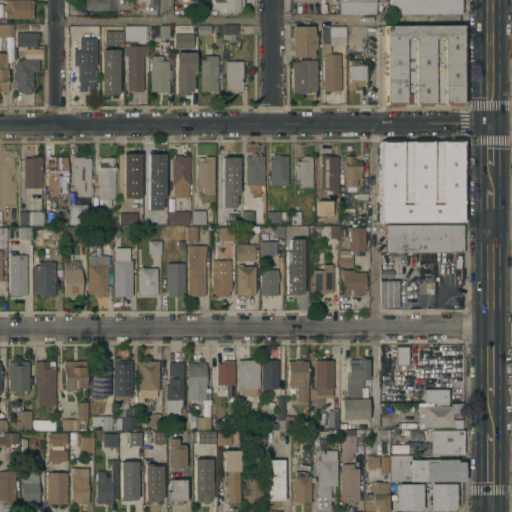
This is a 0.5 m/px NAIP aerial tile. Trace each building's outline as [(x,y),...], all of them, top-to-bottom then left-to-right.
[(4,17),(4,0),(32,0),(32,17),(4,17)] [(123,0),(123,3),(115,7),(114,9),(88,9),(88,8),(84,8),(83,0),(123,0)] [(156,0),(156,6),(148,6),(148,8),(136,8),(136,0),(156,0)] [(242,0),(242,8),(238,8),(238,11),(223,11),(223,7),(212,7),(212,0),(242,0)] [(338,13),(338,0),(375,0),(376,13),(338,13)] [(461,0),(461,13),(394,14),(394,10),(390,11),(390,0),(461,0)] [(12,36),(0,36),(0,23),(12,23),(12,36)] [(463,46),(463,82),(462,82),(462,85),(463,85),(463,100),(461,100),(461,102),(459,102),(459,105),(446,105),(446,102),(430,102),(430,105),(417,105),(417,102),(401,102),(401,105),(387,105),(387,103),(385,103),(385,101),(383,101),(383,94),(385,94),(385,74),(383,74),(383,71),(385,71),(385,68),(383,68),(383,65),(385,65),(385,63),(383,63),(383,59),(385,59),(385,57),(383,57),(383,53),(385,53),(385,33),(383,33),(383,31),(385,31),(385,29),(383,29),(383,27),(385,27),(385,24),(461,24),(461,26),(463,26),(463,43),(462,43),(462,46),(463,46)] [(145,25),(145,40),(138,40),(138,41),(135,41),(135,40),(127,40),(127,41),(125,41),(125,40),(124,40),(124,26),(145,25)] [(149,25),(169,25),(169,37),(159,37),(159,36),(149,36),(149,25)] [(210,25),(210,33),(197,33),(197,25),(210,25)] [(237,25),(237,33),(234,33),(234,38),(223,38),(223,34),(222,34),(222,25),(237,25)] [(292,25),(313,25),(313,33),(315,33),(315,48),(313,48),(313,56),(292,56),(292,25)] [(321,27),(345,27),(345,43),(321,43),(321,27)] [(38,31),(38,37),(36,37),(36,47),(33,47),(33,45),(16,45),(16,32),(38,31)] [(122,31),(103,31),(102,45),(121,45),(122,31)] [(173,35),(192,34),(192,48),(173,49),(173,35)] [(76,66),(72,66),(72,51),(76,51),(76,50),(78,50),(78,38),(95,38),(95,65),(92,65),(92,69),(96,69),(96,83),(93,83),(93,91),(77,91),(76,66)] [(127,55),(124,55),(124,44),(147,44),(147,55),(143,55),(143,90),(127,90),(127,55)] [(116,49),(99,50),(99,96),(117,96),(116,49)] [(0,51),(6,51),(6,67),(8,67),(8,86),(2,86),(2,87),(0,87),(0,51)] [(175,53),(194,53),(194,72),(191,72),(191,94),(175,94),(175,53)] [(323,53),(340,53),(339,65),(341,65),(340,90),(323,90),(323,53)] [(150,60),(151,60),(151,54),(163,54),(163,60),(172,60),(172,68),(169,68),(169,91),(157,91),(157,90),(150,90),(150,60)] [(200,59),(204,59),(204,55),(217,55),(217,90),(200,90),(200,59)] [(15,72),(14,72),(14,66),(15,66),(15,62),(16,62),(16,59),(21,59),(21,58),(38,58),(38,70),(32,70),(33,88),(31,88),(31,93),(23,93),(23,91),(15,92),(15,72)] [(316,59),(316,89),(308,88),(308,93),(290,92),(291,61),(297,61),(298,59),(316,59)] [(348,59),(359,59),(359,62),(362,62),(362,64),(365,64),(365,84),(360,84),(360,85),(357,85),(357,89),(348,89),(348,59)] [(242,90),(231,90),(231,89),(225,89),(225,60),(242,60),(242,90)] [(462,217),(462,221),(380,222),(379,140),(461,139),(461,143),(463,143),(464,217),(462,217)] [(189,155),(189,185),(187,185),(187,194),(173,194),(173,185),(171,185),(171,158),(174,158),(174,157),(167,157),(167,149),(175,148),(175,154),(181,154),(181,155),(189,155)] [(270,158),(272,158),(272,153),(280,153),(280,155),(287,155),(287,184),(270,184),(270,158)] [(336,192),(332,192),(332,188),(322,188),(322,184),(319,183),(319,153),(330,153),(330,154),(337,154),(336,192)] [(245,156),(246,156),(246,154),(263,154),(263,184),(245,184),(245,156)] [(48,163),(47,163),(47,155),(56,155),(56,156),(66,156),(66,161),(67,161),(67,182),(66,182),(66,194),(50,194),(50,186),(48,186),(48,163)] [(122,155),(131,155),(131,156),(139,156),(139,187),(122,187),(122,155)] [(147,199),(147,160),(155,160),(155,155),(164,155),(164,200),(147,199)] [(213,194),(204,194),(204,190),(201,191),(201,187),(196,187),(196,160),(197,160),(197,157),(204,157),(204,155),(213,155),(213,194)] [(221,156),(239,155),(239,168),(237,168),(238,198),(222,198),(221,156)] [(311,186),(299,186),(299,182),(298,182),(298,180),(299,180),(299,179),(294,179),(295,160),(300,160),(300,156),(302,156),(302,155),(312,155),(311,186)] [(344,155),(353,155),(353,159),(356,159),(356,160),(360,160),(360,178),(356,178),(356,186),(344,186),(344,155)] [(16,188),(6,188),(6,191),(0,191),(0,156),(16,156),(16,188)] [(42,187),(23,187),(23,157),(29,157),(29,156),(42,156),(42,187)] [(90,195),(77,195),(76,188),(77,188),(77,186),(73,186),(73,156),(84,156),(84,157),(90,157),(90,195)] [(114,156),(115,198),(110,198),(110,207),(101,207),(101,198),(98,198),(98,163),(101,163),(101,157),(106,157),(114,156)] [(331,214),(316,215),(316,200),(331,199),(331,214)] [(69,224),(69,203),(81,203),(81,205),(91,205),(91,224),(69,224)] [(263,205),(262,224),(241,224),(241,210),(250,210),(250,205),(263,205)] [(102,207),(102,217),(108,217),(108,223),(94,223),(93,207),(102,207)] [(205,209),(205,223),(192,223),(192,209),(205,209)] [(19,224),(20,210),(42,211),(41,225),(33,224),(19,224)] [(152,210),(152,211),(160,211),(160,223),(142,223),(143,210),(152,210)] [(188,210),(188,223),(176,223),(176,224),(167,224),(167,210),(188,210)] [(226,223),(217,224),(216,210),(226,210),(226,223)] [(280,224),(266,224),(266,210),(279,210),(280,224)] [(300,223),(291,223),(291,210),(300,210),(300,223)] [(0,224),(0,211),(14,211),(14,219),(18,219),(18,225),(0,224)] [(128,211),(128,212),(137,212),(137,221),(128,221),(128,224),(118,224),(118,211),(128,211)] [(462,251),(385,251),(385,223),(462,223),(462,251)] [(329,237),(329,226),(339,225),(339,237),(329,237)] [(186,226),(196,226),(196,238),(192,238),(192,242),(186,242),(186,226)] [(308,226),(308,236),(299,236),(299,226),(308,226)] [(364,251),(350,251),(350,246),(349,246),(349,240),(350,240),(350,226),(364,226),(364,251)] [(50,227),(62,227),(62,237),(50,237),(50,227)] [(231,241),(231,228),(218,227),(218,240),(231,241)] [(28,240),(17,239),(18,228),(28,228),(28,240)] [(160,240),(160,253),(148,253),(148,240),(160,240)] [(259,253),(259,240),(276,240),(276,253),(259,253)] [(254,243),(254,259),(235,259),(235,243),(254,243)] [(187,244),(206,244),(206,249),(204,249),(204,295),(187,295),(187,244)] [(339,249),(349,249),(349,252),(352,252),(352,266),(339,266),(339,249)] [(81,295),(63,295),(63,267),(64,267),(64,259),(68,259),(68,251),(72,251),(72,259),(79,259),(79,267),(81,267),(81,295)] [(107,295),(95,295),(95,293),(87,293),(87,264),(88,264),(88,255),(105,254),(105,264),(107,264),(107,295)] [(8,255),(25,255),(25,295),(8,295),(8,255)] [(132,295),(114,295),(113,259),(131,259),(132,295)] [(55,296),(40,296),(40,293),(33,293),(32,264),(38,264),(38,261),(54,261),(55,296)] [(183,291),(183,296),(167,296),(167,291),(165,291),(165,262),(183,262),(183,291)] [(236,265),(236,263),(241,263),(241,265),(254,265),(254,293),(236,293),(236,265)] [(285,265),(293,265),(293,263),(303,263),(303,269),(308,269),(308,282),(303,282),(303,294),(285,294),(285,265)] [(332,292),(324,292),(324,294),(312,294),(312,290),(309,290),(309,283),(312,283),(312,269),(322,269),(322,263),(332,263),(332,292)] [(156,294),(138,294),(138,267),(139,267),(139,265),(142,265),(142,267),(156,267),(156,294)] [(230,268),(230,273),(231,273),(231,292),(229,292),(229,296),(214,295),(214,292),(210,291),(210,267),(230,268)] [(259,268),(277,268),(277,272),(279,272),(279,282),(277,282),(277,295),(259,295),(259,268)] [(365,291),(363,291),(363,294),(341,294),(341,269),(353,269),(353,271),(365,271),(365,291)] [(444,285),(434,285),(434,293),(419,293),(419,281),(454,280),(454,284),(447,284),(444,285)] [(398,307),(380,307),(380,281),(398,281),(398,307)] [(408,369),(399,369),(399,364),(395,364),(395,346),(407,346),(408,369)] [(109,395),(89,395),(90,359),(110,360),(109,395)] [(131,398),(127,398),(127,408),(114,407),(114,395),(112,395),(112,362),(113,362),(113,359),(131,360),(131,398)] [(233,383),(224,384),(224,387),(215,387),(215,363),(222,363),(222,359),(233,359),(233,383)] [(258,387),(256,387),(256,394),(239,394),(239,387),(237,387),(236,359),(258,359),(258,387)] [(277,388),(261,388),(261,359),(277,359),(277,388)] [(332,397),(309,397),(309,388),(314,388),(314,359),(333,359),(332,397)] [(341,419),(341,397),(345,398),(345,372),(348,372),(348,359),(368,359),(368,379),(361,379),(361,386),(367,386),(367,419),(341,419)] [(28,389),(22,389),(22,391),(10,391),(10,389),(8,389),(8,360),(17,360),(17,363),(19,363),(19,360),(28,360),(28,389)] [(34,360),(54,360),(54,404),(36,404),(36,382),(34,382),(34,360)] [(63,360),(85,360),(86,387),(78,387),(78,389),(66,390),(65,387),(63,387),(63,360)] [(158,390),(155,390),(155,396),(142,397),(142,401),(139,401),(139,398),(138,398),(137,360),(158,360),(158,390)] [(307,401),(296,401),(296,386),(287,386),(288,360),(307,360),(307,401)] [(183,361),(183,375),(168,375),(168,361),(183,361)] [(204,400),(186,400),(186,362),(205,362),(205,387),(204,387),(204,400)] [(182,398),(181,398),(181,406),(179,406),(179,413),(177,413),(177,421),(165,421),(165,383),(168,383),(168,378),(170,378),(170,377),(182,377),(182,398)] [(447,388),(447,391),(450,391),(450,400),(448,400),(448,403),(434,403),(434,402),(423,402),(423,388),(447,388)] [(420,401),(410,401),(411,391),(420,391),(420,401)] [(284,419),(277,419),(276,395),(283,394),(283,397),(284,415),(284,419)] [(87,419),(78,419),(78,429),(62,429),(62,418),(77,418),(77,401),(87,401),(87,419)] [(424,425),(424,428),(418,428),(418,406),(424,406),(424,405),(452,405),(452,426),(424,425)] [(30,427),(25,427),(25,430),(18,430),(18,427),(15,427),(15,410),(30,410),(30,427)] [(337,429),(336,410),(326,410),(326,429),(337,429)] [(159,426),(145,426),(145,413),(159,413),(159,426)] [(111,415),(111,429),(101,429),(101,425),(92,425),(92,416),(111,415)] [(136,429),(112,428),(113,422),(116,422),(116,417),(121,417),(121,415),(135,415),(135,418),(136,418),(136,429)] [(197,416),(209,415),(210,424),(208,424),(208,428),(203,429),(203,430),(197,430),(197,416)] [(272,415),(272,428),(260,428),(260,415),(272,415)] [(294,415),(294,428),(284,428),(284,419),(284,415),(294,415)] [(54,419),(54,429),(32,429),(32,419),(54,419)] [(462,429),(462,454),(431,454),(431,453),(420,453),(420,443),(431,443),(431,429),(462,429)] [(264,445),(250,445),(250,430),(264,430),(264,445)] [(292,430),(308,430),(308,445),(292,445),(292,430)] [(17,443),(8,443),(8,446),(4,446),(4,444),(0,444),(0,435),(1,435),(0,434),(2,433),(2,432),(17,431),(17,443)] [(66,431),(66,443),(59,443),(59,445),(50,445),(50,443),(48,443),(48,431),(66,431)] [(152,431),(164,431),(164,443),(152,444),(152,431)] [(196,431),(214,431),(214,443),(196,443),(196,431)] [(231,444),(217,445),(216,431),(230,431),(231,444)] [(117,445),(103,445),(103,433),(117,432),(117,445)] [(127,432),(140,432),(140,445),(127,445),(127,432)] [(355,452),(351,452),(351,459),(343,459),(343,457),(341,457),(340,434),(355,434),(355,452)] [(92,438),(92,451),(80,451),(81,438),(92,438)] [(185,467),(168,467),(168,438),(177,438),(177,444),(185,444),(185,467)] [(394,444),(406,444),(406,453),(394,453),(394,444)] [(66,449),(66,460),(59,460),(59,462),(50,462),(50,460),(48,460),(48,449),(66,449)] [(239,502),(226,502),(226,487),(223,487),(223,482),(226,482),(226,470),(223,470),(223,449),(239,449),(239,502)] [(320,458),(320,449),(336,449),(336,485),(330,485),(330,497),(317,497),(317,458),(320,458)] [(365,467),(366,453),(372,453),(372,455),(378,456),(378,467),(365,467)] [(388,471),(387,471),(387,473),(379,473),(379,458),(381,458),(381,455),(388,455),(388,471)] [(410,480),(410,479),(389,479),(389,455),(409,455),(409,458),(455,458),(455,461),(462,461),(462,480),(410,480)] [(117,498),(112,498),(112,502),(95,502),(95,470),(104,470),(104,475),(110,475),(110,458),(117,458),(117,498)] [(283,458),(283,473),(285,473),(285,484),(283,484),(283,500),(267,500),(266,459),(283,458)] [(210,501),(193,501),(193,459),(210,459),(210,501)] [(136,500),(120,500),(119,461),(135,461),(136,500)] [(161,500),(156,500),(156,502),(143,502),(143,463),(155,463),(155,465),(160,465),(161,500)] [(358,500),(347,500),(347,496),(340,496),(340,463),(353,463),(353,467),(359,467),(358,500)] [(88,502),(76,502),(76,499),(71,499),(70,484),(73,484),(73,480),(69,480),(69,473),(73,473),(73,468),(87,467),(88,502)] [(38,502),(21,503),(21,470),(37,469),(38,502)] [(15,503),(4,503),(4,499),(0,499),(0,470),(15,470),(15,503)] [(66,503),(47,503),(47,471),(66,471),(66,503)] [(307,471),(307,475),(310,475),(310,501),(294,501),(294,471),(307,471)] [(261,502),(242,502),(242,476),(261,476),(261,502)] [(185,499),(181,499),(181,504),(175,504),(175,499),(171,499),(171,503),(168,503),(167,491),(170,491),(170,479),(185,478),(185,499)] [(388,511),(376,511),(376,510),(364,510),(364,492),(373,492),(373,481),(380,481),(380,482),(387,482),(388,511)] [(420,506),(416,506),(416,509),(405,509),(405,506),(397,506),(397,484),(404,484),(404,488),(420,488),(420,506)] [(429,510),(455,510),(454,484),(429,485),(429,510)]
